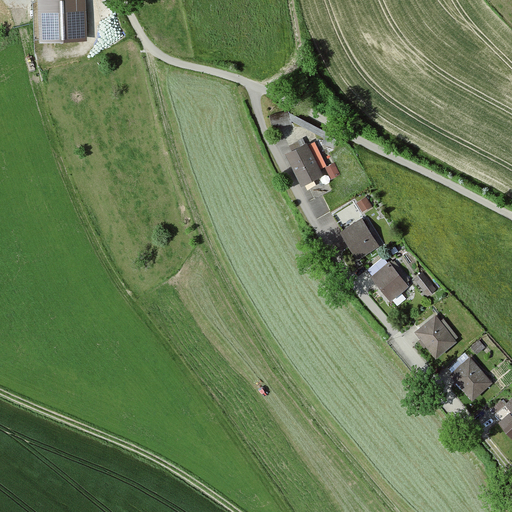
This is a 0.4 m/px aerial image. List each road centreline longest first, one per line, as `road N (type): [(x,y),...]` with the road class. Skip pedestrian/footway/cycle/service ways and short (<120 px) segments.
road 1 (track): [(148,49),(168,131),(220,271),(269,354),(395,511)]
road 2 (residential): [(250,85),(271,154),(316,230),(509,471)]
road 3 (residential): [(511,218),(250,85)]
road 4 (track): [(0,393),(169,468),(234,511)]
road 5 (residential): [(123,0),(148,49),(250,85)]
